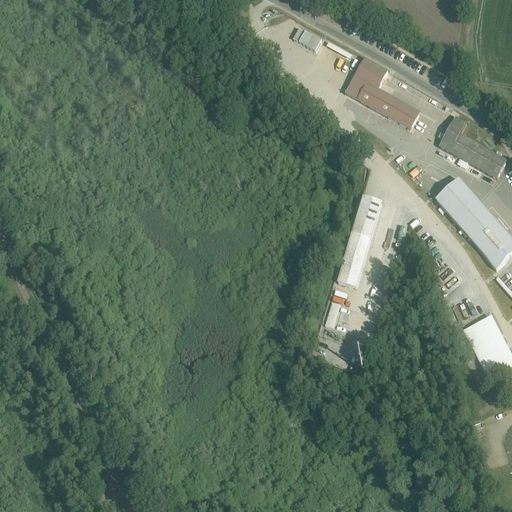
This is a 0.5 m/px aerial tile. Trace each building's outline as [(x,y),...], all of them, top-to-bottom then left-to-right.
[(316,45),(298,40),(294,54),(312,59),(316,45)] [(348,102),(408,137),(417,122),(378,99),(387,84),(365,72),(348,102)] [(322,113),(298,87),(286,98),(310,124),(322,113)] [(506,166),(464,144),(468,136),(452,127),(436,156),(495,187),(506,166)] [(511,260),(511,241),(461,183),(437,203),(497,273),(511,260)] [(383,212),(365,206),(355,234),(373,240),(383,212)]
